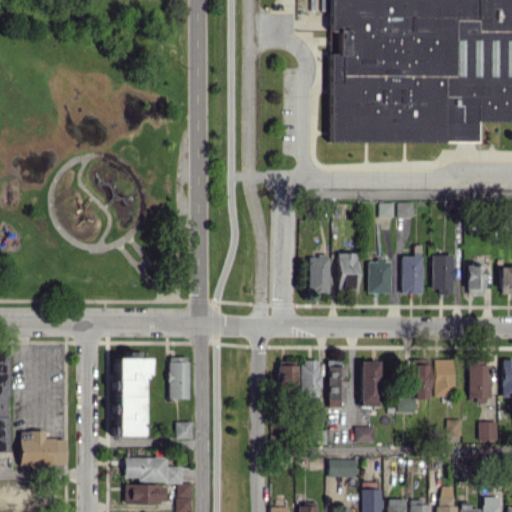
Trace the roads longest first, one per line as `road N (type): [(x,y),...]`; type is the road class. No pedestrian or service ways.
road 1 (residential): [(196,0),(199,325)]
road 2 (residential): [(0,323),(257,325)]
road 3 (residential): [(511,327),(257,325)]
road 4 (residential): [(86,324),(86,511)]
road 5 (residential): [(199,325),(199,511)]
road 6 (residential): [(257,511),(257,325)]
